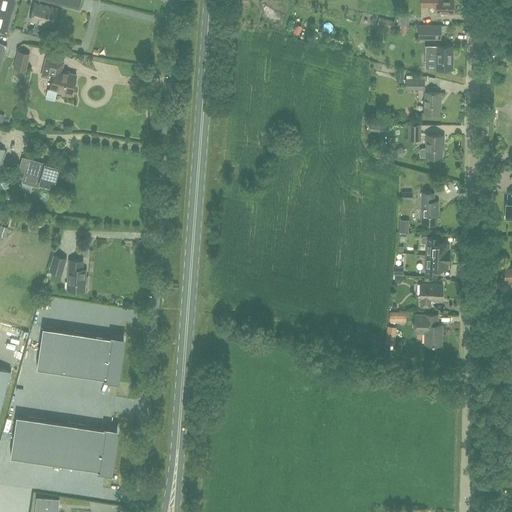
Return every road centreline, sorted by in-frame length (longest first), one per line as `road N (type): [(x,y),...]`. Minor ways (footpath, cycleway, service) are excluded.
road 1 (unclassified): [(140,511),(175,0)]
road 2 (unclassified): [(464,511),(477,0)]
road 3 (primary): [(177,440),(209,0)]
